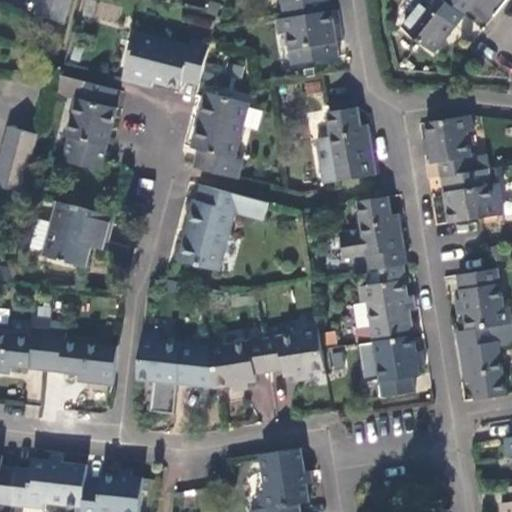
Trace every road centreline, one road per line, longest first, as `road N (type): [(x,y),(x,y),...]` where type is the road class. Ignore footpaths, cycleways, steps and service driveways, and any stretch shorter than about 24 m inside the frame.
road 1 (residential): [(120,448),(133,296),(166,168),(150,123)]
road 2 (residential): [(403,112),(453,418)]
road 3 (residential): [(120,448),(171,454),(332,435)]
road 4 (residential): [(354,0),(370,93),(403,112)]
road 5 (residential): [(332,435),(453,418)]
road 6 (residential): [(0,431),(120,448)]
